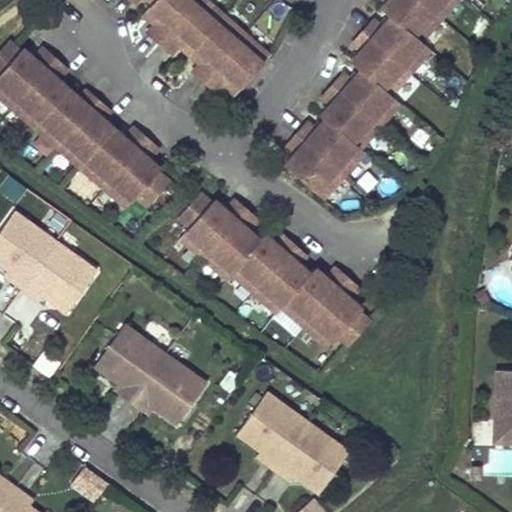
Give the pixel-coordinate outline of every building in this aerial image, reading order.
[(195,0),(155,0),(154,0),(145,11),(156,22),(147,33),(159,42),(195,0)] [(223,15),(205,0),(195,0),(159,42),(171,52),(180,42),(191,52),(223,15)] [(440,18),(418,0),(387,0),(381,8),(390,16),(391,16),(420,41),(421,40),(440,18)] [(418,0),(440,18),(455,0),(418,0)] [(246,35),(223,15),(191,52),(202,62),(193,72),(205,82),(246,35)] [(420,41),(391,16),(390,16),(381,27),(373,19),(362,31),(409,72),(430,48),(421,40),(420,41)] [(409,72),(362,31),(352,43),(361,50),(350,62),(360,70),(361,70),(390,95),(390,94),(409,72)] [(269,55),(246,35),(205,82),(216,92),(226,82),(237,92),(269,55)] [(54,58),(43,48),(33,59),(22,48),(20,51),(8,41),(0,49),(0,96),(12,107),(54,58)] [(68,89),(57,79),(66,68),(54,58),(12,107),(34,127),(68,89)] [(390,95),(361,70),(360,70),(351,80),(342,73),(332,84),(379,126),(400,102),(390,94),(390,95)] [(379,126),(332,84),(322,96),(331,104),(320,116),(324,119),(325,118),(359,148),(360,147),(379,126)] [(98,100),(86,90),(79,98),(68,89),(34,127),(57,147),(98,100)] [(110,111),(98,100),(57,147),(80,167),(114,129),(102,119),(110,111)] [(359,148),(325,118),(324,119),(315,129),(307,122),(296,133),(344,174),(364,151),(360,147),(359,148)] [(145,138),(133,128),(124,138),(114,129),(80,167),(103,187),(145,138)] [(344,174),(296,133),(286,145),(295,153),(284,165),(323,198),(344,174)] [(160,169),(148,159),(157,148),(145,138),(103,187),(126,207),(136,196),(148,206),(169,181),(158,172),(160,169)] [(0,189),(0,191),(19,199),(25,183),(5,175),(0,189)] [(225,210),(212,200),(211,202),(199,192),(178,216),(189,226),(179,238),(203,258),(208,252),(246,210),(234,200),(225,210)] [(258,240),(248,231),(257,220),(246,210),(208,252),(231,272),(258,240)] [(56,241),(14,211),(0,231),(0,264),(7,269),(13,274),(10,278),(9,280),(22,289),(56,241)] [(275,244),(263,233),(258,240),(231,272),(232,273),(254,292),(294,246),(282,236),(275,244)] [(97,271),(56,241),(22,289),(34,298),(35,296),(38,292),(44,296),(67,313),(97,271)] [(309,273),(299,264),(305,257),(294,246),(254,292),(277,313),(283,306),(282,306),(309,274),(309,273)] [(326,277),(314,267),(312,270),(309,273),(309,274),(282,306),(283,306),(305,326),(348,277),(336,266),(326,277)] [(13,274),(7,269),(4,274),(10,278),(13,274)] [(362,309),(350,298),(359,287),(348,277),(305,326),(328,346),(338,335),(349,345),(371,321),(359,311),(362,309)] [(38,292),(35,296),(41,300),(44,296),(38,292)] [(165,353),(124,323),(94,365),(117,381),(123,386),(120,390),(119,392),(131,401),(165,353)] [(207,383),(165,353),(131,401),(143,410),(145,408),(148,404),(154,408),(177,425),(207,383)] [(511,369),(496,369),(494,420),(501,421),(500,441),(511,441),(511,369)] [(123,386),(117,381),(114,386),(120,390),(123,386)] [(307,422),(266,392),(236,434),(259,450),(265,454),(262,459),(261,461),(273,469),(307,422)] [(148,404),(145,408),(151,412),(154,408),(148,404)] [(349,452),(307,422),(273,469),(285,478),(290,472),(296,476),(319,493),(349,452)] [(511,449),(488,448),(487,474),(511,475),(511,449)] [(265,454),(259,450),(256,455),(262,459),(265,454)] [(67,483),(92,501),(107,480),(82,462),(67,483)] [(479,477),(480,467),(472,467),(471,477),(479,477)] [(296,476),(290,472),(287,477),(293,481),(296,476)] [(0,507),(15,486),(3,478),(0,482),(0,507)] [(37,511),(29,506),(23,502),(27,497),(28,496),(15,486),(0,507),(0,511),(37,511)] [(324,511),(327,510),(313,494),(293,511),(324,511)] [(33,501),(27,497),(23,502),(29,506),(33,501)]
